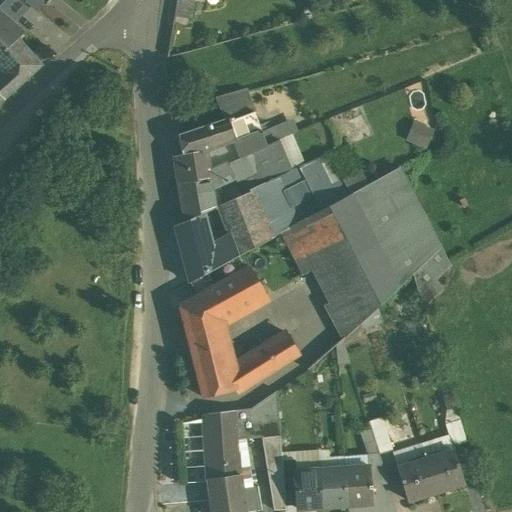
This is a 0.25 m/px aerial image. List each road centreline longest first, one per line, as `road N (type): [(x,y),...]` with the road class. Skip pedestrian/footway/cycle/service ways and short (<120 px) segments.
road 1 (residential): [(135,511),(152,280),(142,17)]
road 2 (residential): [(142,17),(110,25),(0,128)]
